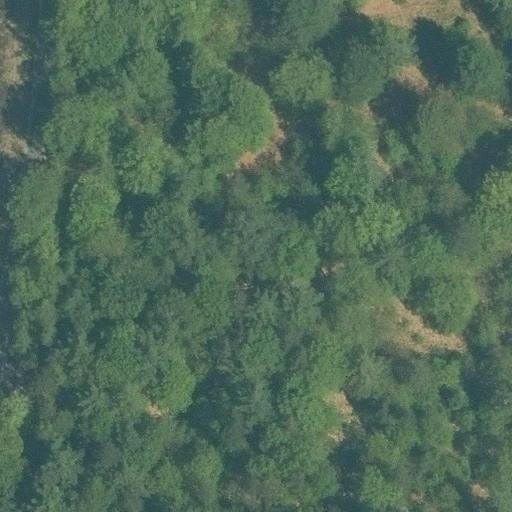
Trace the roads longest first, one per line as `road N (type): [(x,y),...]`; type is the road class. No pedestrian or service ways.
road 1 (track): [(511,233),(65,371),(0,383)]
road 2 (tertiary): [(0,309),(19,228),(49,0)]
